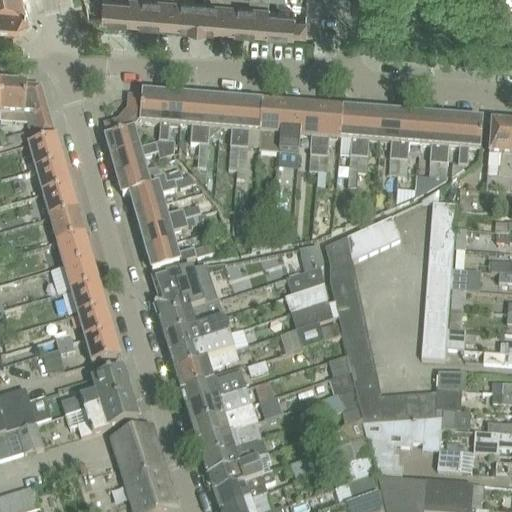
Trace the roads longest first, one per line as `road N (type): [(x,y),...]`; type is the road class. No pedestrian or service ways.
road 1 (residential): [(197,511),(62,61)]
road 2 (residential): [(349,83),(62,61)]
road 3 (residential): [(511,95),(349,83)]
